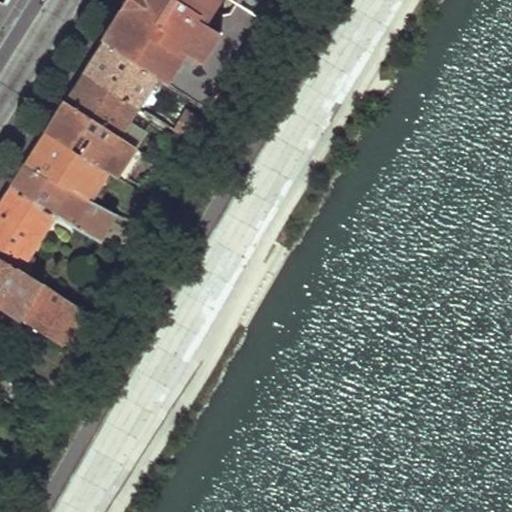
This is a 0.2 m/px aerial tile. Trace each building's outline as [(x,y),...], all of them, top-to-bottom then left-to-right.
[(128,0),(101,45),(156,81),(170,60),(178,48),(201,62),(213,43),(209,40),(216,30),(199,19),(198,15),(204,5),(207,0),(128,0)] [(218,0),(207,0),(204,5),(212,10),(218,0)] [(233,0),(266,20),(278,0),(233,0)] [(209,40),(213,43),(220,32),(216,30),(209,40)] [(84,71),(143,110),(161,84),(156,81),(101,45),(84,71)] [(170,60),(156,81),(161,84),(164,86),(178,65),(170,60)] [(143,110),(84,71),(64,103),(133,149),(152,116),(143,110)] [(110,175),(116,178),(133,149),(64,103),(43,135),(103,171),(110,175)] [(186,114),(174,131),(194,144),(204,125),(186,114)] [(32,154),(89,192),(103,171),(43,135),(32,154)] [(144,157),(159,167),(165,158),(148,147),(143,156),(144,157)] [(126,185),(144,157),(143,156),(133,149),(116,178),(126,185)] [(54,215),(100,244),(119,213),(96,197),(89,192),(32,154),(10,188),(54,215)] [(183,171),(165,158),(159,167),(178,179),(183,171)] [(96,197),(110,175),(103,171),(89,192),(96,197)] [(0,203),(0,260),(29,277),(38,263),(28,257),(54,215),(10,188),(0,203)] [(151,199),(158,204),(163,197),(155,193),(151,199)] [(0,307),(68,346),(89,313),(29,277),(0,260),(0,307)]
